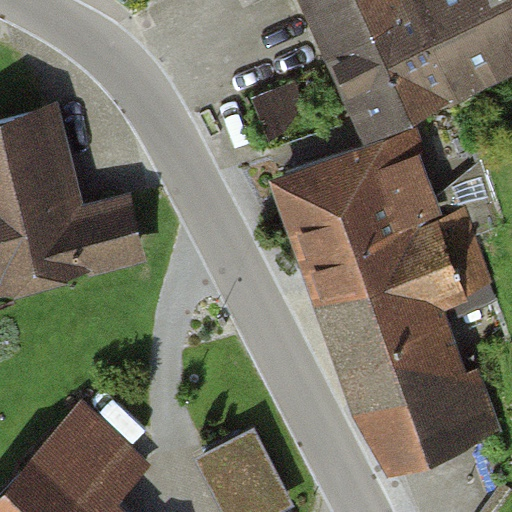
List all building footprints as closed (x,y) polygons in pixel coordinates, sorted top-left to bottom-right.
[(312,0),(371,132),(511,63),(511,0),(455,0),(420,16),(412,0),(312,0)] [(258,88),(275,136),(328,118),(311,69),(258,88)] [(0,282),(140,251),(128,195),(73,208),(50,110),(0,121),(0,282)] [(387,143),(286,175),(326,292),(451,251),(469,303),(493,294),(475,241),(504,232),(483,160),(435,205),(420,154),(394,162),(387,143)] [(451,251),(326,292),(392,461),(498,428),(477,369),(454,374),(437,314),(469,303),(451,251)] [(85,407),(0,496),(0,511),(112,511),(108,507),(147,466),(85,407)] [(256,511),(289,496),(254,428),(206,453),(236,511),(256,511)] [(511,511),(511,488),(493,511),(511,511)]
